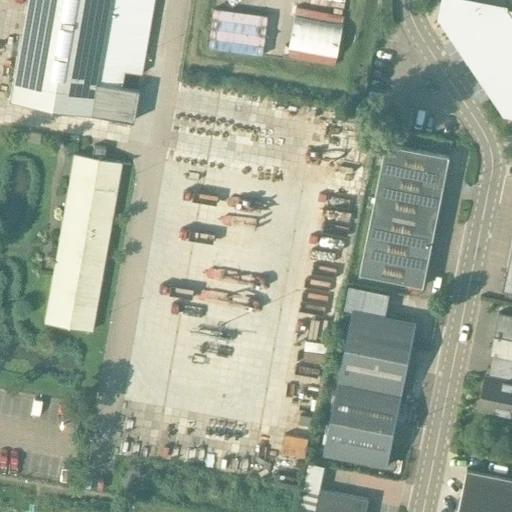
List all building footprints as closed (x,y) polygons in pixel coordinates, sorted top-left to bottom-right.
[(25,0),(9,100),(90,114),(133,121),(153,0),(25,0)] [(511,0),(447,0),(445,12),(508,105),(511,105),(511,0)] [(213,7),(206,47),(258,55),(265,15),(213,7)] [(423,286),(449,156),(386,144),(360,274),(423,286)] [(91,331),(121,162),(73,154),(44,322),(91,331)] [(511,290),(511,245),(503,289),(511,290)] [(352,309),(338,381),(402,394),(416,322),(352,309)] [(511,314),(499,312),(490,354),(493,354),(488,377),(511,381),(511,314)] [(511,414),(511,381),(488,377),(485,376),(479,408),(511,414)] [(338,381),(323,453),(387,466),(402,394),(338,381)] [(511,511),(511,478),(466,469),(457,511),(511,511)] [(365,511),(368,499),(319,489),(314,511),(365,511)]
